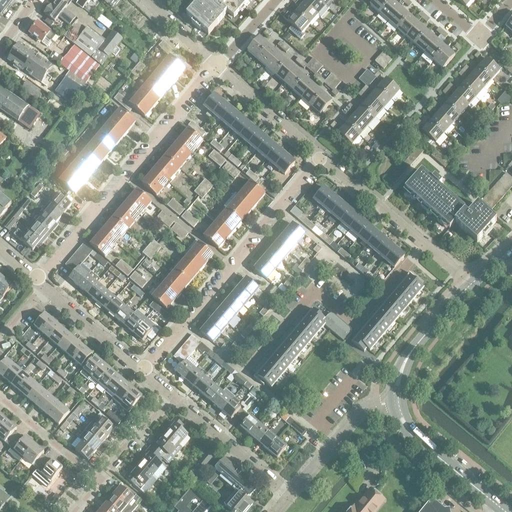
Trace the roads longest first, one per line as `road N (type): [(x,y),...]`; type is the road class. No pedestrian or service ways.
road 1 (residential): [(216,64),(34,279)]
road 2 (residential): [(143,372),(319,159)]
road 3 (residential): [(471,284),(319,159)]
road 4 (residential): [(289,496),(172,398)]
road 5 (residential): [(289,496),(357,417),(393,401)]
road 6 (residential): [(319,159),(311,143),(216,64)]
road 7 (residential): [(143,372),(42,287)]
road 8 (residential): [(100,482),(0,399)]
